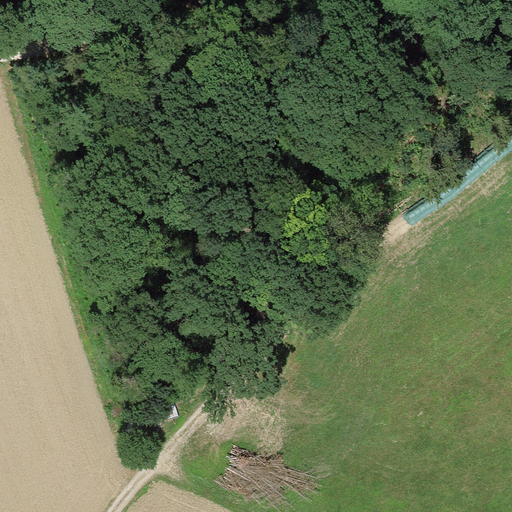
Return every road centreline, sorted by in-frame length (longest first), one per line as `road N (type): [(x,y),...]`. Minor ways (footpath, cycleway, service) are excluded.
road 1 (track): [(511,163),(341,278),(113,511)]
road 2 (track): [(299,0),(0,55)]
